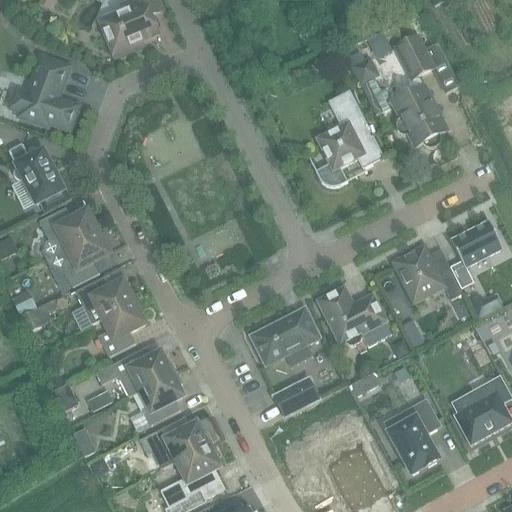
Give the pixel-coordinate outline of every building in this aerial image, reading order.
[(162,13),(156,0),(135,0),(139,9),(116,19),(115,15),(104,20),(105,24),(101,25),(116,58),(134,51),(132,47),(158,36),(150,18),(162,13)] [(439,138),(447,134),(419,79),(433,72),(417,41),(397,51),(413,81),(409,84),(408,88),(409,93),(411,97),(394,105),(402,121),(398,124),(397,128),(398,133),(401,136),(405,138),(410,137),(416,150),(424,146),(427,149),(431,151),(436,150),(439,147),(441,142),(439,138)] [(16,96),(11,108),(14,112),(22,115),(20,120),(48,130),(50,126),(70,134),(79,109),(58,102),(70,70),(42,60),(28,97),(20,94),(16,96)] [(362,88),(380,79),(370,61),(353,70),(362,88)] [(335,190),(342,188),(348,185),(341,170),(358,162),(364,172),(385,161),(374,139),(372,140),(366,129),(368,128),(350,94),(329,105),(342,130),(318,143),(330,167),(316,174),(319,181),(323,186),(329,189),(335,190)] [(44,155),(17,169),(18,170),(15,173),(14,176),(15,179),(17,182),(21,183),(25,182),(37,207),(43,204),(46,211),(67,201),(63,194),(64,193),(44,155)] [(44,255),(48,262),(99,236),(88,214),(73,222),(67,211),(40,225),(50,244),(47,246),(44,255)] [(462,265),(451,270),(462,292),(474,286),(466,271),(503,252),(490,225),(451,244),(462,265)] [(61,272),(63,271),(73,290),(100,277),(95,265),(110,257),(99,236),(48,262),(51,269),(61,272)] [(438,277),(425,251),(395,266),(409,294),(410,293),(412,291),(418,302),(414,304),(414,305),(444,290),(452,303),(464,297),(462,292),(451,270),(438,277)] [(92,328),(103,322),(135,306),(124,285),(109,292),(103,281),(76,295),(92,328)] [(354,310),(344,292),(320,305),(341,347),(347,345),(348,346),(351,348),(354,349),(360,346),(362,343),(362,339),(361,337),(386,324),(373,299),(354,310)] [(14,303),(21,317),(30,312),(24,299),(14,303)] [(135,306),(103,322),(110,334),(99,340),(109,360),(136,347),(130,335),(146,327),(135,306)] [(320,341),(305,312),(251,339),(267,369),(286,359),(285,357),(306,346),(307,348),(320,341)] [(43,332),(34,314),(21,320),(31,338),(43,332)] [(391,338),(413,326),(407,316),(385,328),(391,338)] [(142,394),(177,376),(172,365),(166,367),(161,357),(155,361),(149,350),(97,377),(103,388),(119,380),(130,401),(142,394)] [(142,394),(150,410),(131,420),(139,435),(182,414),(176,403),(183,400),(177,389),(183,387),(177,376),(142,394)] [(474,395),(453,407),(459,417),(455,419),(471,448),(511,425),(511,422),(503,407),(511,402),(511,400),(501,380),(490,386),(496,396),(480,406),(474,395)] [(320,403),(310,381),(274,400),(285,421),(320,403)] [(80,408),(70,390),(69,387),(55,394),(65,416),(80,408)] [(391,436),(415,477),(442,462),(427,436),(442,428),(428,402),(411,411),(417,421),(391,436)] [(178,465),(214,446),(208,435),(203,438),(197,428),(191,431),(185,421),(140,444),(148,459),(169,448),(178,465)] [(353,509),(383,493),(367,465),(380,458),(366,433),(352,441),(358,452),(330,467),(353,509)] [(179,485),(161,494),(170,511),(167,511),(183,511),(180,504),(202,493),(218,484),(213,474),(219,470),(214,460),(219,457),(214,446),(178,465),(186,481),(179,485)]
